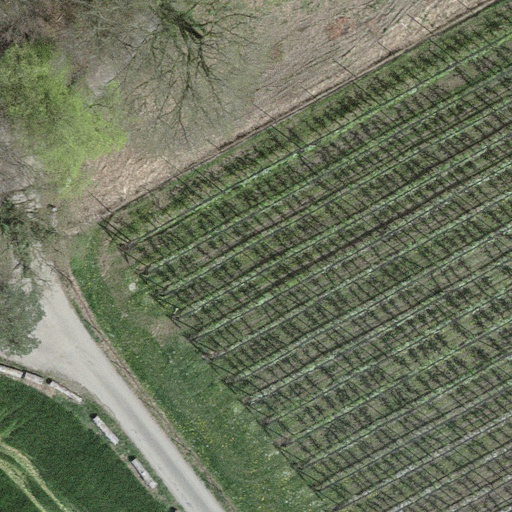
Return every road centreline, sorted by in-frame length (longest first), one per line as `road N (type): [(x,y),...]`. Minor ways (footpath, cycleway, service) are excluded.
road 1 (track): [(167,0),(6,205)]
road 2 (unclassified): [(205,511),(45,326)]
road 3 (track): [(0,327),(45,326),(6,205)]
